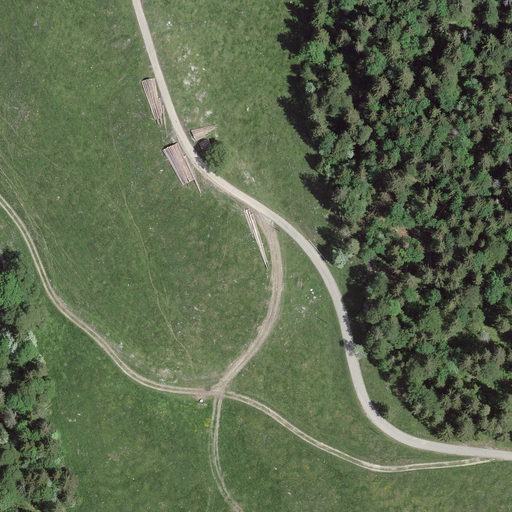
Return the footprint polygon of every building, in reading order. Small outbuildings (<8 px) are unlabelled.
[(142,86),(150,114),(164,110),(156,82),(142,86)] [(154,117),(164,145),(177,141),(167,113),(154,117)] [(201,124),(190,127),(199,150),(209,147),(201,124)] [(182,145),(170,148),(177,177),(189,174),(182,145)] [(245,174),(239,186),(263,199),(269,187),(245,174)] [(198,180),(193,194),(221,203),(225,190),(198,180)]
